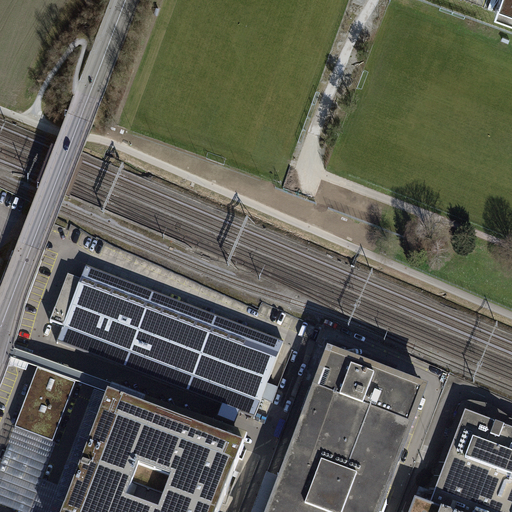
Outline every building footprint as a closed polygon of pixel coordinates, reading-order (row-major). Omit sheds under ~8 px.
[(511,0),(490,0),(487,10),(511,19),(511,0)] [(50,323),(64,328),(260,403),(261,403),(284,343),(86,267),(81,281),(68,276),(50,323)] [(253,419),(260,403),(64,328),(58,344),(222,407),(215,426),(232,433),(240,414),(253,419)] [(378,511),(427,381),(329,344),(266,511),(378,511)] [(38,370),(15,428),(53,443),(75,384),(38,370)] [(63,511),(219,511),(243,448),(108,397),(63,511)] [(511,511),(511,424),(490,408),(459,404),(434,468),(422,502),(447,511),(511,511)] [(447,511),(422,502),(412,499),(406,511),(447,511)]
